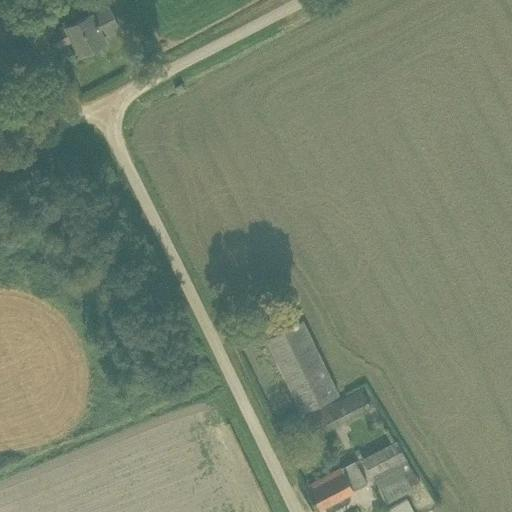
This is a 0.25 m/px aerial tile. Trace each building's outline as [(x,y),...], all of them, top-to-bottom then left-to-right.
[(77,0),(64,7),(71,21),(66,24),(47,34),(54,47),(73,37),(80,52),(105,39),(103,34),(118,26),(107,3),(101,6),(97,0),(77,0)] [(0,19),(0,39),(24,29),(17,13),(0,19)] [(338,392),(303,320),(266,338),(301,410),(338,392)] [(314,435),(370,407),(361,389),(305,418),(314,435)] [(409,483),(416,479),(396,440),(362,458),(371,475),(372,475),(386,502),(412,488),(409,483)] [(355,460),(306,485),(318,508),(354,490),(353,489),(367,482),(355,460)] [(381,511),(415,511),(414,511),(413,511),(407,499),(381,511)]
